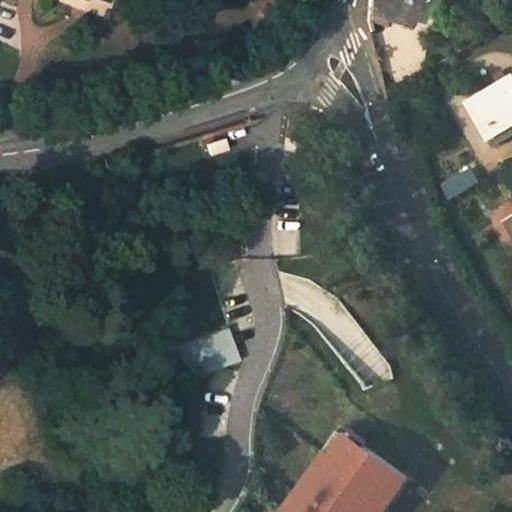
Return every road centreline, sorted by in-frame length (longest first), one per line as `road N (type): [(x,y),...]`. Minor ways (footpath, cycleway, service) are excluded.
road 1 (residential): [(511,394),(430,275),(366,110),(315,41)]
road 2 (residential): [(315,41),(296,64),(214,97),(68,146),(0,151)]
